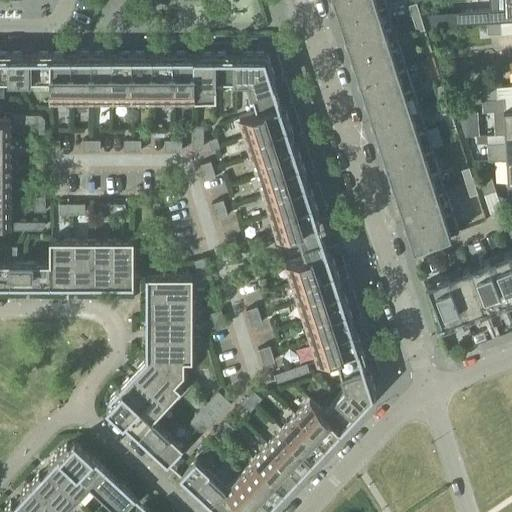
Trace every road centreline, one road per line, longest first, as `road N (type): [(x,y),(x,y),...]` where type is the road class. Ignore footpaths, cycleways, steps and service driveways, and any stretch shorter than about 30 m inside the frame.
road 1 (residential): [(426,393),(302,0)]
road 2 (residential): [(75,399),(119,355),(119,322),(100,309),(0,309)]
road 3 (unclassified): [(309,511),(426,393)]
road 4 (residential): [(195,511),(75,399)]
road 5 (unclassified): [(465,511),(426,393)]
